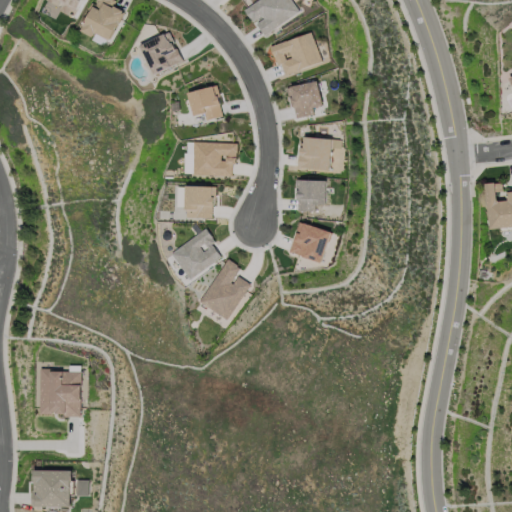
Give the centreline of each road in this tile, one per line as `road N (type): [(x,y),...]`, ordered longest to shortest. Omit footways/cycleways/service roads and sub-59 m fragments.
road 1 (residential): [(438,511),(434,427),(460,269),(459,153),(414,0)]
road 2 (residential): [(0,473),(0,204)]
road 3 (residential): [(250,231),(268,155),(258,95),(232,47),(185,0)]
